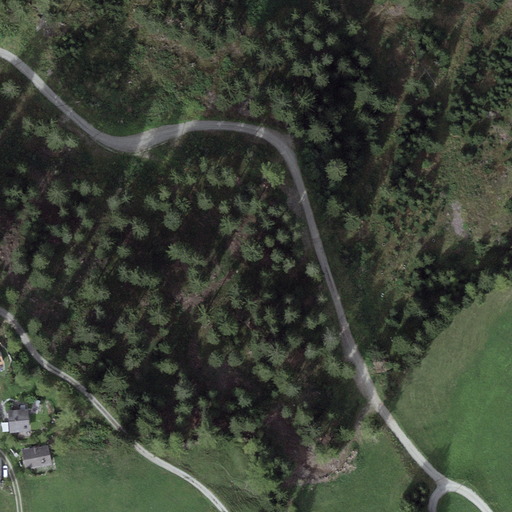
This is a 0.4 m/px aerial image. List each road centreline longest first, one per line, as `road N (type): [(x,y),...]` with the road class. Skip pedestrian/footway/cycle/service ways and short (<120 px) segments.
road 1 (track): [(0,53),(101,138),(132,148),(191,124),(255,127),(284,143),(359,374),(445,485)]
road 2 (track): [(225,511),(184,475),(147,457),(90,397),(33,354),(0,312)]
